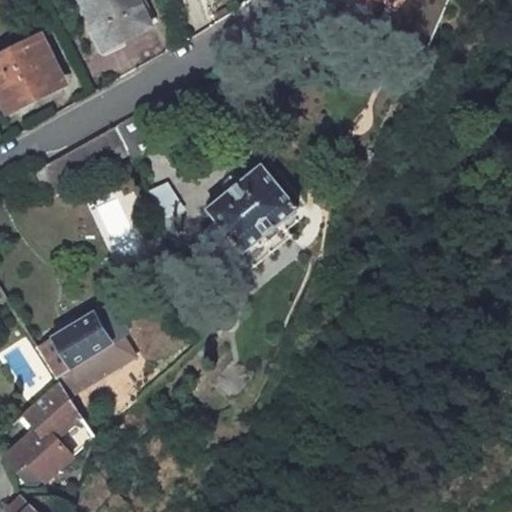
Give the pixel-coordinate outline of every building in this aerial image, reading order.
[(78,0),(101,47),(149,24),(137,0),(78,0)] [(318,0),(336,13),(347,0),(318,0)] [(356,0),(369,10),(377,0),(356,0)] [(59,81),(38,40),(0,59),(0,94),(7,108),(59,81)] [(161,147),(140,113),(115,126),(128,153),(133,163),(161,147)] [(37,162),(32,164),(47,195),(128,153),(115,126),(47,164),(46,163),(42,162),(37,162)] [(298,209),(263,164),(208,209),(217,221),(198,237),(224,270),(260,241),(270,253),(293,235),(282,222),(298,209)] [(150,186),(158,217),(180,212),(172,181),(150,186)] [(56,377),(128,334),(116,312),(121,309),(116,300),(37,348),(56,377)] [(236,358),(211,385),(231,403),(256,376),(236,358)] [(17,422),(31,436),(7,459),(0,465),(0,469),(20,485),(38,485),(45,480),(46,481),(96,436),(60,382),(59,383),(17,422)] [(102,506),(108,511),(122,511),(129,506),(116,492),(102,506)]
